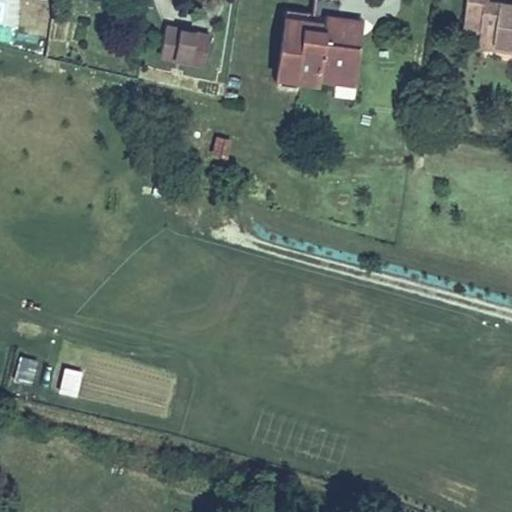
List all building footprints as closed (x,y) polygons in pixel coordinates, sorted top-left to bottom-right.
[(511,3),(491,0),(469,0),(466,27),(483,30),(483,31),(484,31),(485,28),(484,28),(486,20),(500,22),(497,46),(511,49),(511,3)] [(306,28),(307,21),(285,18),(277,77),(297,80),(317,84),(317,79),(319,67),(353,72),(359,35),(343,32),(344,19),(325,16),(323,24),(322,30),(306,28)] [(359,35),(361,22),(344,19),(343,32),(359,35)] [(497,46),(500,22),(486,20),(484,28),(485,28),(484,31),(483,31),(481,44),(497,46)] [(322,30),(323,24),(307,21),(306,28),(322,30)] [(204,63),(209,35),(165,26),(160,53),(180,58),(181,58),(204,63)] [(352,84),(353,72),(319,67),(317,79),(352,84)] [(296,86),(297,80),(277,77),(276,84),(296,86)]
